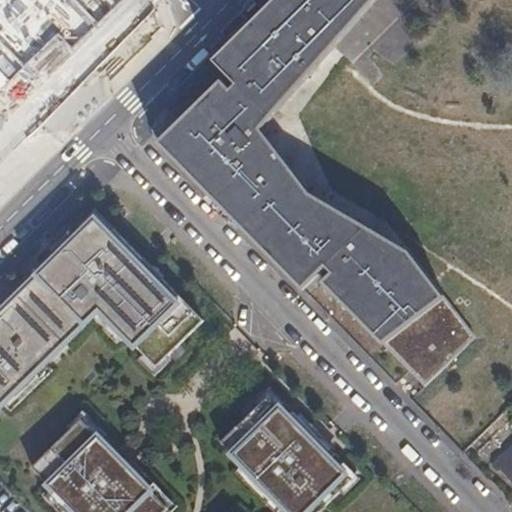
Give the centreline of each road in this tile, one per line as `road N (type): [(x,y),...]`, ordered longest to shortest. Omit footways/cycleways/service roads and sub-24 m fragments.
road 1 (residential): [(104,127),(488,511)]
road 2 (unknown): [(290,314),(158,435)]
road 3 (tertiary): [(104,127),(226,0)]
road 4 (unknown): [(143,0),(93,53),(104,127)]
road 5 (tertiary): [(0,230),(104,127)]
